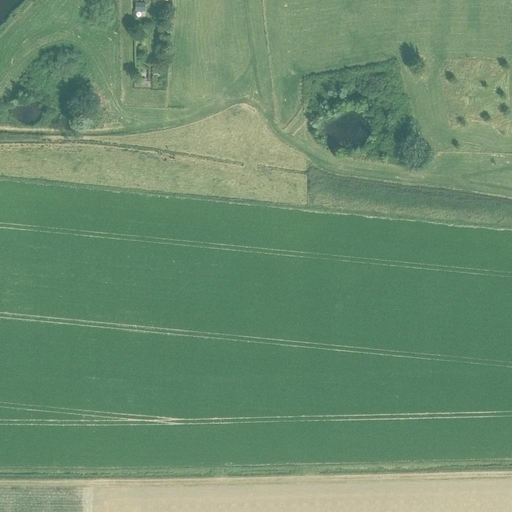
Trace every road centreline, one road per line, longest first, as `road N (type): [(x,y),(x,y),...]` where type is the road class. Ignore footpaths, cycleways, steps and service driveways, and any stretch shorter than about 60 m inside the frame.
road 1 (track): [(0,483),(511,475)]
road 2 (track): [(216,102),(257,101),(268,121),(319,159),(511,184)]
road 3 (track): [(0,128),(111,133),(216,102)]
